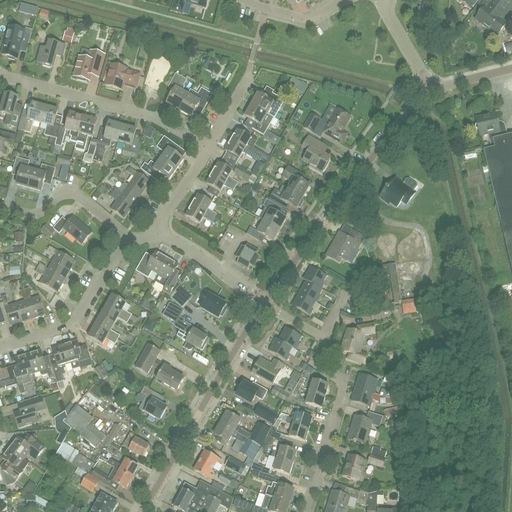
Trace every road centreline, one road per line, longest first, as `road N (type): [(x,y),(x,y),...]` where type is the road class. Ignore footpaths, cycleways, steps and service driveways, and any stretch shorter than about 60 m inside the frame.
road 1 (tertiary): [(263,303),(432,88)]
road 2 (tertiary): [(143,511),(263,303)]
road 3 (residential): [(0,77),(150,117),(209,150)]
road 4 (residential): [(306,511),(344,386),(318,366),(325,339)]
road 5 (residential): [(0,347),(69,327),(128,242)]
road 6 (residential): [(128,242),(81,199),(63,197),(31,215),(0,208)]
road 7 (residential): [(263,303),(155,235)]
